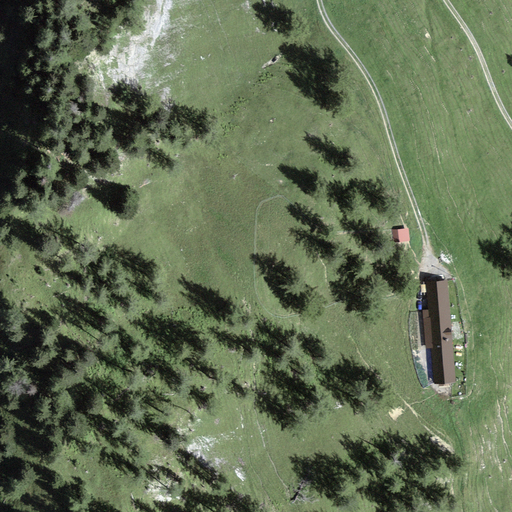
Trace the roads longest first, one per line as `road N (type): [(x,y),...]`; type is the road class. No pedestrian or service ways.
road 1 (track): [(321,0),(369,71),(424,231)]
road 2 (track): [(511,124),(479,51),(444,0)]
